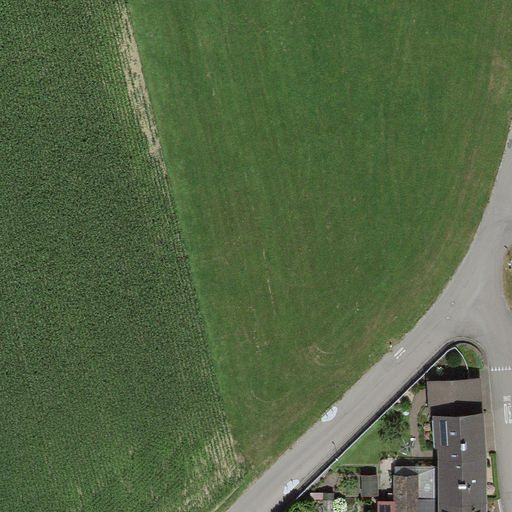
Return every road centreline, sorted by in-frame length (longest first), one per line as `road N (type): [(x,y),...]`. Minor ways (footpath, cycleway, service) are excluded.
road 1 (residential): [(244,511),(469,284)]
road 2 (residential): [(469,284),(497,338),(511,475)]
